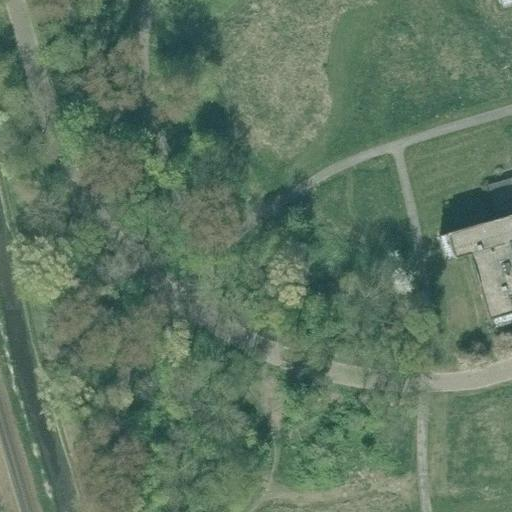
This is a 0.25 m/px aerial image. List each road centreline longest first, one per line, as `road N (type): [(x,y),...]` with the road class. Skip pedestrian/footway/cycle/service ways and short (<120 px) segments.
road 1 (unclassified): [(174,297),(257,347),(321,371),(424,384),(511,369)]
road 2 (unclassified): [(174,297),(115,243),(65,169),(32,92),(11,0)]
